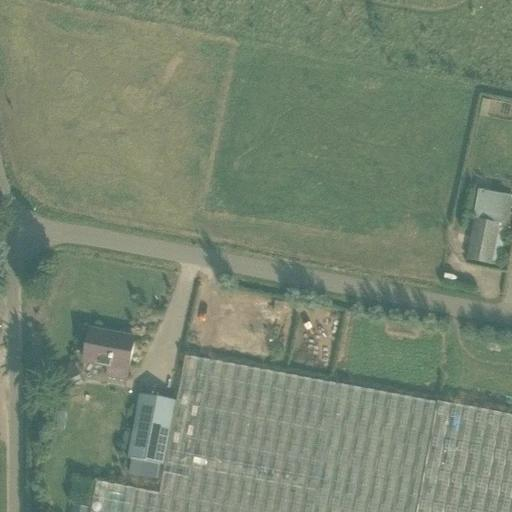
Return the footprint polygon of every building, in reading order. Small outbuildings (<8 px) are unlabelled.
[(491,265),(499,225),(505,195),(481,190),(467,260),(491,265)] [(127,380),(135,339),(90,330),(84,363),(110,367),(108,377),(127,380)] [(130,474),(142,477),(156,479),(159,466),(165,467),(159,494),(97,483),(91,511),(511,511),(511,417),(362,390),(362,389),(350,387),(349,387),(211,362),(211,361),(199,359),(186,357),(177,402),(141,395),(134,434),(131,447),(129,460),(133,461),(130,474)] [(47,378),(57,397),(82,383),(72,365),(47,378)] [(131,447),(134,434),(125,433),(122,445),(131,447)]
